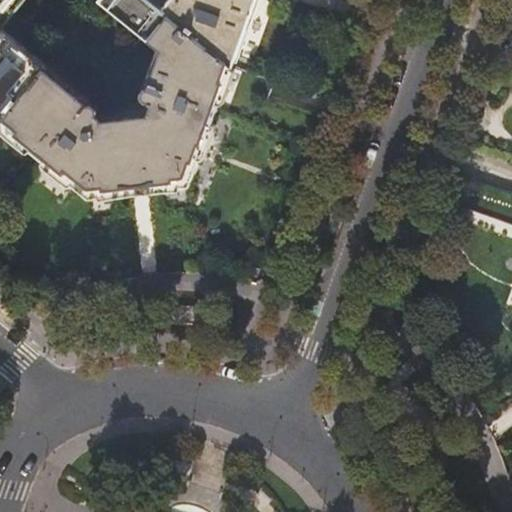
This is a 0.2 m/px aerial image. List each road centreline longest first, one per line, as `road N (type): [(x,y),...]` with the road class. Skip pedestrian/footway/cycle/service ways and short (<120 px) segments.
road 1 (residential): [(428,29),(286,427)]
road 2 (unclassified): [(286,427),(225,403),(165,394),(64,408)]
